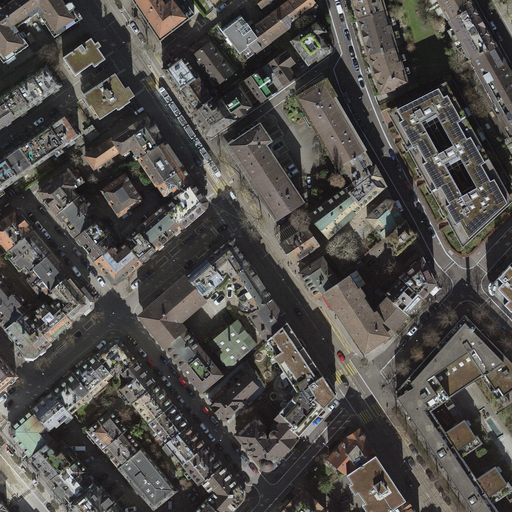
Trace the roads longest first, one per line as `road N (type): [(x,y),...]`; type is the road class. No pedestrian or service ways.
road 1 (residential): [(267,496),(117,311)]
road 2 (residential): [(347,57),(198,153)]
road 3 (residential): [(130,53),(0,143)]
road 4 (residential): [(237,210),(117,311)]
road 5 (residential): [(361,395),(467,284)]
road 6 (residential): [(398,180),(283,278)]
road 7 (residential): [(117,311),(25,195)]
road 8 (unclassified): [(283,278),(361,395)]
road 9 (unclassified): [(361,395),(438,511)]
road 10 (residential): [(361,395),(267,496)]
road 11 (residential): [(347,57),(398,180)]
road 12 (residential): [(398,180),(442,259),(467,284)]
road 13 (residential): [(103,14),(0,84)]
road 14 (residential): [(142,71),(241,0)]
